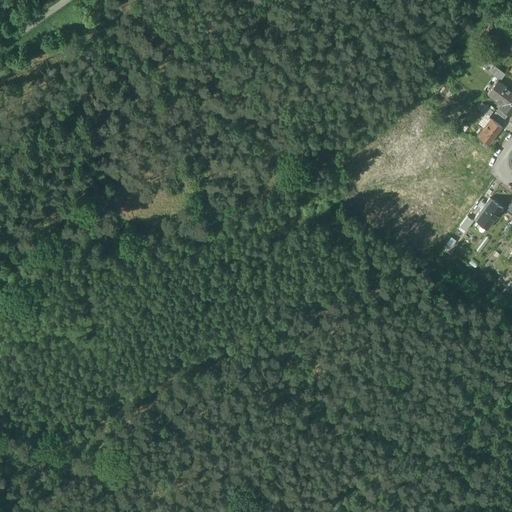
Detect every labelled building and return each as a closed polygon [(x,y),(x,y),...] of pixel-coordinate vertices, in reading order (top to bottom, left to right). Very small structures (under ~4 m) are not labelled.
[(502,73),(492,66),(488,71),(498,78),(502,73)] [(511,111),(511,91),(496,80),(487,93),(501,104),(499,107),(507,113),(509,115),(511,112),(511,111)] [(490,110),(484,106),(481,110),(487,114),(490,110)] [(507,113),(499,107),(495,111),(503,118),(507,113)] [(501,127),(490,118),(477,135),(488,143),(501,127)] [(489,198),(474,218),(486,228),(502,208),(489,198)] [(472,220),(467,215),(459,225),(465,230),(472,220)]
